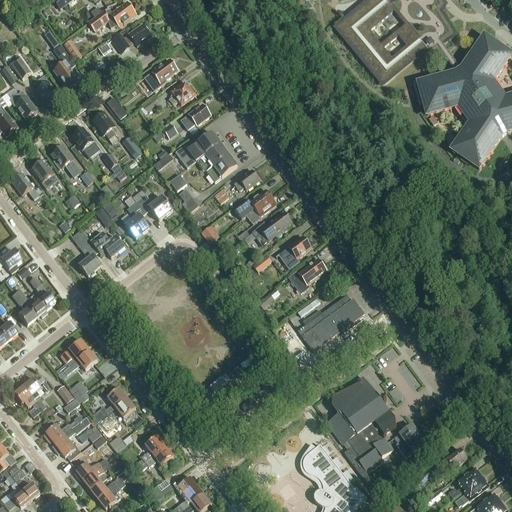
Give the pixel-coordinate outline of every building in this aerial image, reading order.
[(57,0),(54,3),(60,12),(63,9),(66,12),(70,9),(68,6),(75,0),(57,0)] [(345,40),(383,86),(423,53),(428,59),(436,52),(437,54),(439,56),(453,76),(429,83),(428,82),(413,86),(420,109),(424,107),(427,118),(455,110),(468,129),(452,153),(462,160),(460,162),(468,167),(469,165),(479,172),(501,139),(506,135),(507,135),(511,133),(511,99),(508,101),(494,82),(511,58),(501,51),(502,49),(496,44),(494,46),(486,40),(484,39),(483,40),(461,72),(442,45),(449,40),(454,37),(452,33),(450,30),(448,26),(446,23),(444,20),(441,16),(439,13),(444,7),(438,0),(340,0),(341,0),(372,0),(337,30),(345,40)] [(307,4),(303,10),(304,12),(312,11),(307,4)] [(120,30),(124,27),(124,28),(130,23),(130,22),(136,18),(127,5),(112,16),(111,12),(105,14),(105,13),(88,26),(95,35),(109,24),(111,31),(119,29),(120,30)] [(95,17),(103,13),(100,9),(93,12),(95,17)] [(130,50),(135,46),(137,50),(152,40),(143,28),(129,38),(130,38),(125,42),(121,36),(113,41),(123,55),(130,50)] [(75,63),(82,58),(70,42),(63,47),(75,63)] [(102,49),(106,54),(112,50),(108,45),(102,49)] [(63,66),(53,74),(58,80),(67,92),(68,92),(68,93),(74,89),(74,88),(80,83),(75,76),(75,75),(73,71),(72,72),(71,71),(75,68),(61,49),(58,52),(58,51),(54,54),(63,66)] [(20,60),(14,64),(11,66),(22,82),(31,75),(20,60)] [(144,82),(153,95),(167,86),(165,83),(178,74),(170,63),(162,68),(162,67),(155,72),(156,72),(150,77),(144,82)] [(7,69),(1,73),(11,86),(17,82),(7,69)] [(45,79),(34,86),(38,93),(37,94),(48,108),(60,100),(45,79)] [(174,109),(179,105),(182,109),(196,98),(186,85),(172,95),(174,99),(169,103),(174,109)] [(38,114),(23,94),(18,97),(14,92),(6,98),(14,109),(16,108),(26,123),(38,114)] [(141,112),(144,116),(158,105),(154,100),(143,108),(144,109),(141,112)] [(119,106),(112,112),(119,122),(126,116),(119,106)] [(197,127),(199,128),(211,119),(203,108),(181,124),(188,133),(197,127)] [(0,137),(3,135),(7,139),(18,131),(1,109),(0,110),(0,137)] [(106,138),(109,143),(115,138),(112,133),(115,131),(104,117),(93,125),(104,139),(106,138)] [(162,131),(152,138),(156,144),(166,137),(169,141),(177,135),(170,126),(163,132),(162,131)] [(100,153),(94,145),(85,131),(73,140),(83,153),(85,151),(91,160),(100,153)] [(212,135),(196,147),(188,153),(185,148),(175,155),(187,171),(196,164),(220,146),(212,135)] [(129,139),(122,145),(136,162),(143,157),(129,139)] [(204,172),(206,174),(229,157),(220,146),(196,164),(203,173),(204,172)] [(70,175),(74,181),(81,176),(72,164),(74,163),(63,149),(51,158),(55,163),(53,164),(59,173),(61,171),(62,172),(66,169),(70,175)] [(165,153),(158,158),(161,162),(167,158),(168,157),(165,153)] [(112,155),(103,162),(120,184),(126,179),(116,165),(118,163),(112,155)] [(215,185),(221,181),(237,169),(229,157),(206,174),(215,185)] [(58,182),(55,177),(44,163),(32,172),(41,184),(41,185),(45,191),(58,182)] [(160,163),(154,168),(158,173),(164,168),(160,163)] [(246,193),(259,183),(252,173),(233,186),(239,194),(244,190),(246,193)] [(87,174),(80,179),(87,189),(95,183),(87,174)] [(35,204),(40,200),(34,191),(24,177),(13,185),(23,199),(29,195),(35,204)] [(177,194),(187,187),(179,177),(170,184),(177,194)] [(508,192),(504,185),(489,194),(493,201),(508,192)] [(109,202),(115,197),(107,187),(101,192),(109,202)] [(223,191),(214,198),(220,206),(229,200),(223,191)] [(189,216),(199,209),(186,193),(180,198),(185,205),(182,207),(189,216)] [(246,218),(270,200),(269,199),(271,198),(267,194),(266,195),(265,193),(259,198),(257,198),(240,211),(242,213),(237,217),(241,222),(246,218)] [(145,197),(136,204),(145,216),(150,212),(159,223),(172,213),(161,199),(152,206),(145,197)] [(67,203),(73,211),(80,206),(74,198),(67,203)] [(246,218),(241,222),(242,223),(247,219),(251,225),(268,212),(269,211),(275,206),(270,200),(246,218)] [(118,215),(110,204),(103,210),(111,220),(118,215)] [(145,216),(136,204),(126,212),(133,221),(125,228),(136,242),(149,231),(140,220),(145,216)] [(284,216),(267,228),(264,224),(252,235),(256,239),(261,247),(272,239),(273,241),(275,241),(280,237),(281,235),(282,234),(281,233),(291,225),(284,216)] [(65,224),(59,228),(65,235),(70,231),(65,224)] [(220,240),(211,228),(201,236),(209,247),(220,240)] [(93,258),(98,255),(89,244),(81,233),(71,240),(88,261),(79,268),(88,279),(101,269),(93,258)] [(245,233),(237,239),(241,244),(249,238),(245,233)] [(115,239),(109,244),(101,234),(89,244),(98,255),(98,254),(102,259),(107,255),(111,261),(124,250),(115,239)] [(302,240),(278,258),(288,272),(298,264),(296,261),(310,251),(302,240)] [(0,270),(4,267),(11,277),(18,272),(16,268),(22,263),(14,253),(3,262),(0,258),(0,270)] [(272,264),(266,258),(253,268),(258,275),(272,264)] [(255,259),(248,264),(250,268),(258,262),(255,259)] [(297,276),(296,275),(288,281),(301,298),(309,292),(306,288),(312,283),(313,284),(320,279),(319,278),(325,273),(324,272),(325,271),(322,266),(321,267),(317,262),(297,276)] [(239,267),(230,274),(235,280),(244,273),(239,267)] [(26,269),(17,276),(21,282),(30,274),(26,269)] [(33,297),(32,298),(45,313),(54,306),(33,279),(29,283),(39,296),(34,299),(33,297)] [(14,303),(22,297),(23,296),(19,291),(18,292),(10,298),(14,303)] [(23,296),(22,297),(14,303),(22,314),(17,318),(26,329),(35,321),(23,305),(26,303),(27,302),(23,296)] [(259,306),(263,312),(274,302),(269,297),(259,306)] [(35,321),(45,313),(32,298),(27,302),(26,303),(23,305),(35,321)] [(346,298),(310,324),(307,321),(303,324),(305,328),(298,333),(313,355),(365,317),(353,301),(350,303),(346,298)] [(317,301),(298,315),(300,319),(320,305),(317,301)] [(0,330),(0,335),(6,344),(16,336),(7,325),(0,330)] [(59,377),(89,353),(81,343),(69,353),(60,360),(66,367),(56,374),(59,377)] [(70,369),(77,364),(85,373),(97,364),(89,353),(59,377),(59,378),(64,374),(66,378),(73,373),(70,369)] [(345,455),(361,477),(364,482),(369,479),(367,477),(384,465),(382,461),(393,453),(384,440),(385,436),(393,430),(393,424),(386,416),(388,415),(363,380),(342,395),(332,400),(332,409),(339,418),(327,426),(343,448),(344,447),(348,453),(345,455)] [(33,381),(23,389),(43,413),(46,410),(42,405),(43,404),(36,396),(41,392),(33,381)] [(69,392),(73,398),(82,390),(78,385),(69,392)] [(67,407),(74,401),(64,388),(57,394),(67,407)] [(22,407),(24,405),(29,411),(32,408),(34,410),(29,414),(34,420),(43,413),(23,389),(14,396),(22,407)] [(75,402),(76,403),(86,395),(82,390),(73,398),(76,402),(75,402)] [(101,422),(127,401),(119,391),(107,401),(112,408),(106,412),(104,410),(91,419),(97,426),(101,422)] [(86,395),(76,403),(80,407),(89,400),(86,395)] [(108,417),(115,411),(123,422),(135,412),(127,401),(101,422),(105,426),(111,421),(108,417)] [(80,407),(76,403),(75,402),(64,410),(68,416),(80,407)] [(44,414),(48,419),(54,414),(50,409),(44,414)] [(69,427),(60,434),(56,428),(43,438),(48,444),(50,442),(53,446),(84,422),(80,417),(74,422),(75,424),(70,428),(69,427)] [(56,450),(54,452),(58,458),(61,456),(65,461),(75,453),(67,443),(75,436),(76,438),(91,427),(86,420),(84,422),(53,446),(56,450)] [(402,435),(394,441),(398,447),(396,448),(405,461),(425,446),(412,428),(402,435)] [(92,445),(102,437),(95,429),(91,432),(94,435),(88,440),(92,445)] [(114,451),(123,444),(119,438),(109,446),(114,451)] [(104,439),(94,447),(99,453),(109,445),(104,439)] [(153,459),(165,449),(157,439),(145,449),(153,459)] [(123,444),(114,451),(117,455),(126,448),(123,444)] [(303,464),(303,467),(303,470),(305,473),(307,475),(309,477),(312,478),(314,479),(317,482),(320,483),(317,487),(318,488),(319,489),(319,491),(320,493),(320,494),(318,495),(316,496),(315,497),(314,499),(314,500),(314,501),(315,503),(316,504),(319,506),(320,508),(323,509),(325,510),(326,510),(325,511),(356,511),(367,501),(355,490),(354,491),(351,488),(351,487),(319,447),(310,454),(308,456),(305,458),(304,461),(303,464)] [(0,475),(8,469),(2,462),(8,458),(1,448),(0,448),(0,475)] [(149,471),(157,464),(161,469),(158,471),(164,479),(173,472),(167,464),(173,460),(165,449),(153,459),(146,465),(145,465),(134,474),(135,474),(137,477),(148,468),(149,471)] [(458,469),(467,462),(466,461),(466,460),(464,457),(463,457),(459,452),(451,458),(451,457),(444,462),(445,463),(436,470),(441,476),(450,470),(452,473),(454,472),(456,472),(458,470),(458,469)] [(79,472),(76,475),(74,476),(78,482),(80,480),(83,484),(111,463),(118,458),(116,455),(100,466),(99,466),(90,472),(86,467),(83,463),(76,468),(79,472)] [(416,460),(406,470),(413,476),(423,466),(416,460)] [(132,471),(134,474),(145,465),(143,461),(136,466),(137,467),(132,471)] [(83,484),(91,494),(101,486),(97,481),(106,474),(105,473),(111,469),(110,469),(114,467),(111,463),(83,484)] [(7,473),(11,478),(19,472),(15,467),(7,473)] [(31,486),(26,490),(20,483),(26,478),(20,472),(10,480),(30,505),(40,497),(31,486)] [(456,486),(459,491),(456,494),(454,492),(448,496),(453,502),(462,495),(463,495),(482,481),(475,472),(456,486)] [(418,492),(426,483),(421,479),(413,488),(418,492)] [(20,511),(30,505),(10,480),(7,482),(14,491),(13,491),(18,497),(12,501),(20,511)] [(114,485),(106,492),(101,486),(91,494),(98,503),(123,484),(120,481),(114,485)] [(184,511),(203,497),(190,481),(178,491),(187,502),(174,511),(184,511)] [(464,498),(459,502),(455,505),(459,510),(461,508),(462,509),(469,503),(469,504),(488,490),(482,481),(463,495),(464,498)] [(123,484),(98,503),(105,511),(106,511),(116,504),(112,500),(121,493),(120,492),(126,488),(123,484)] [(161,493),(151,501),(155,506),(174,492),(170,487),(161,493)] [(157,488),(147,495),(151,501),(161,493),(157,488)] [(440,492),(430,500),(434,506),(444,498),(440,492)] [(205,511),(211,508),(203,497),(184,511),(205,511)] [(493,511),(500,507),(494,498),(475,511),(493,511)]
